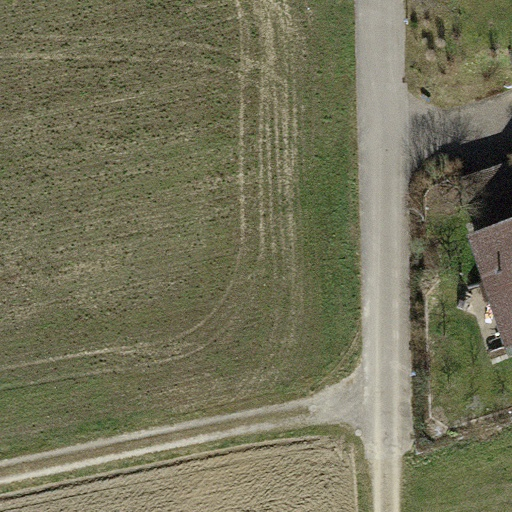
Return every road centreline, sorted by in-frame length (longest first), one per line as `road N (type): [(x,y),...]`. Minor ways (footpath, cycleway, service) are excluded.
road 1 (track): [(0,484),(385,406),(387,511)]
road 2 (residential): [(370,0),(385,406)]
